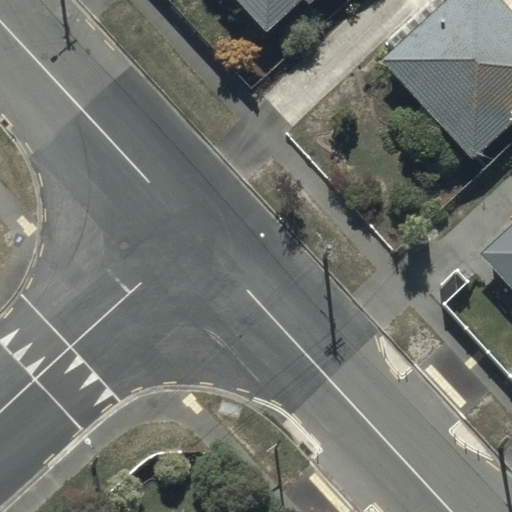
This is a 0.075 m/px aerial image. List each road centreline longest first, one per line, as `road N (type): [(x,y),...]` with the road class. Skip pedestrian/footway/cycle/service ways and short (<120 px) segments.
road 1 (unclassified): [(190,239),(444,511)]
road 2 (unclassified): [(0,29),(190,239)]
road 3 (unclassified): [(190,239),(0,417)]
